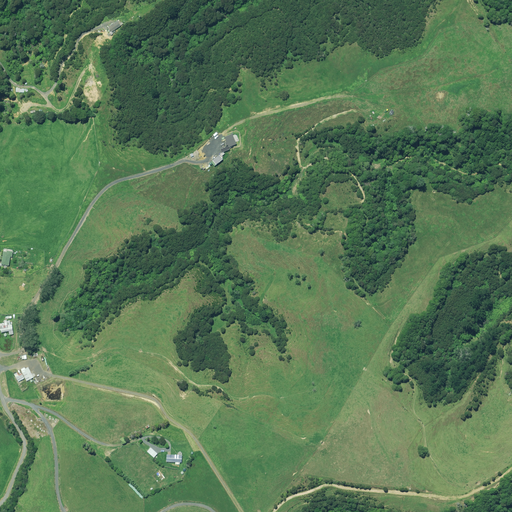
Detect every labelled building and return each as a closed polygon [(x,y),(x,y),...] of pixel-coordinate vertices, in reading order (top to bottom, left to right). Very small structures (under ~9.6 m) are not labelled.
[(121,26),(118,21),(111,26),(115,31),(121,26)] [(236,145),(232,134),(226,137),(230,147),(236,145)] [(2,263),(0,263),(0,266),(3,267),(4,265),(9,266),(10,257),(12,258),(13,252),(7,251),(7,252),(4,252),(2,259),(0,258),(0,260),(2,261),(2,263)] [(10,320),(4,321),(5,323),(0,324),(2,333),(9,331),(10,335),(14,334),(12,325),(11,325),(10,320)] [(21,374),(19,370),(18,371),(19,372),(15,374),(19,382),(25,378),(27,381),(34,378),(28,368),(22,371),(23,373),(21,374)] [(110,453),(103,448),(97,455),(104,460),(110,453)] [(158,454),(151,448),(147,452),(154,458),(158,454)] [(182,456),(167,455),(167,462),(176,462),(176,464),(180,465),(180,462),(182,462),(182,456)]
